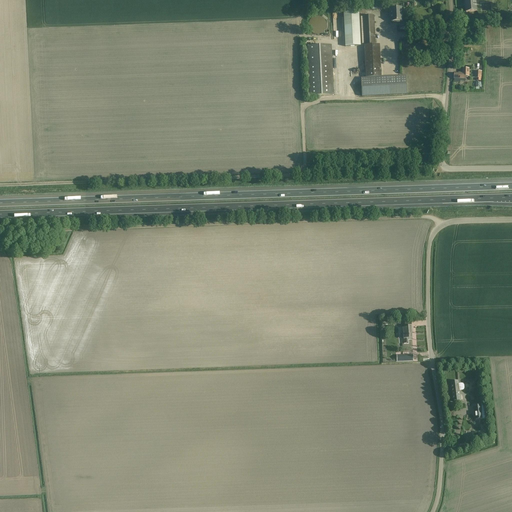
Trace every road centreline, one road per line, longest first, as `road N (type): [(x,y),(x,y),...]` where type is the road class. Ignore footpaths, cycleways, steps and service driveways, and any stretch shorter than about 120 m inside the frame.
road 1 (motorway): [(0,214),(511,197)]
road 2 (motorway): [(511,186),(0,203)]
road 3 (unclassified): [(511,220),(446,222),(429,249),(428,333),(441,416),(432,511)]
road 4 (unclassified): [(507,170),(441,164),(449,0)]
